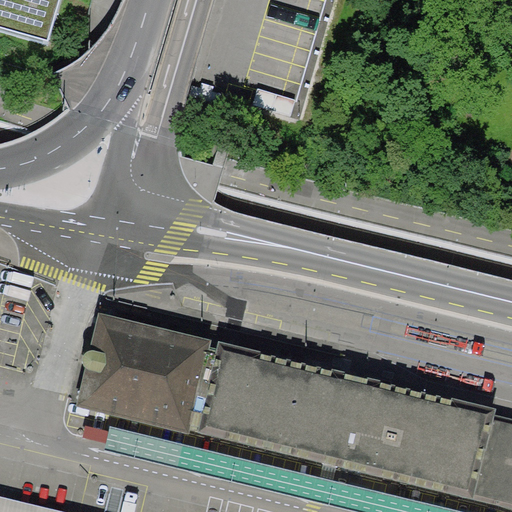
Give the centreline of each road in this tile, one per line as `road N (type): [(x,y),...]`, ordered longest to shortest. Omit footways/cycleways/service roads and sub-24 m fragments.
road 1 (primary): [(0,140),(511,277)]
road 2 (tertiary): [(135,220),(283,245),(511,301)]
road 3 (unclassified): [(135,220),(198,0)]
road 4 (motorway): [(0,168),(77,134),(127,67)]
road 5 (motorway): [(135,220),(118,194),(116,164),(127,67)]
road 6 (tertiary): [(0,212),(80,230),(135,220)]
